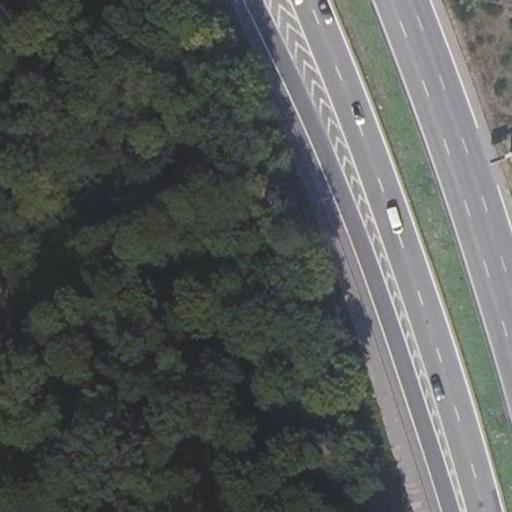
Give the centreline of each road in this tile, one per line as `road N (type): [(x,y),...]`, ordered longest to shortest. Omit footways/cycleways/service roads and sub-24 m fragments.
road 1 (trunk): [(253,0),(358,240),(451,511)]
road 2 (track): [(393,511),(294,256),(211,0)]
road 3 (trunk): [(306,0),(403,251),(482,511)]
road 4 (trunk): [(511,324),(400,0)]
